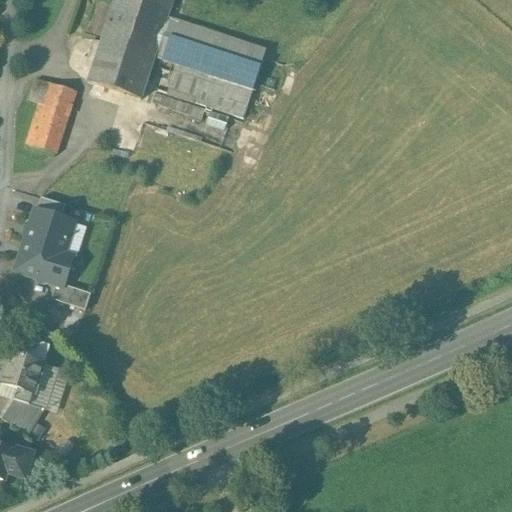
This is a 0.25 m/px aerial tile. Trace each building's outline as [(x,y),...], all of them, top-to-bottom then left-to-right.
[(141,0),(141,1),(137,0),(116,0),(89,83),(140,102),(155,59),(168,19),(171,12),(152,6),(153,0),(141,0)] [(153,0),(152,6),(171,12),(174,0),(153,0)] [(266,52),(168,19),(155,59),(176,66),(253,91),(266,52)] [(253,91),(176,66),(169,89),(198,98),(196,105),(243,120),(253,91)] [(35,81),(29,102),(40,105),(46,85),(35,81)] [(76,95),(46,85),(40,105),(27,146),(56,156),(76,95)] [(66,255),(76,224),(60,219),(64,207),(41,199),(37,211),(32,209),(22,240),(66,255)] [(66,255),(22,240),(11,275),(55,289),(51,301),(83,311),(89,295),(65,288),(75,258),(66,255)] [(27,361),(4,354),(0,365),(0,385),(17,391),(14,402),(28,407),(32,396),(34,397),(49,348),(33,343),(27,361)] [(28,407),(14,402),(1,421),(27,438),(43,412),(28,407)] [(9,434),(0,430),(0,448),(4,450),(7,440),(9,434)] [(28,458),(22,478),(32,481),(41,451),(7,440),(4,450),(28,458)] [(4,450),(0,448),(0,482),(5,484),(8,473),(22,478),(28,458),(4,450)]
